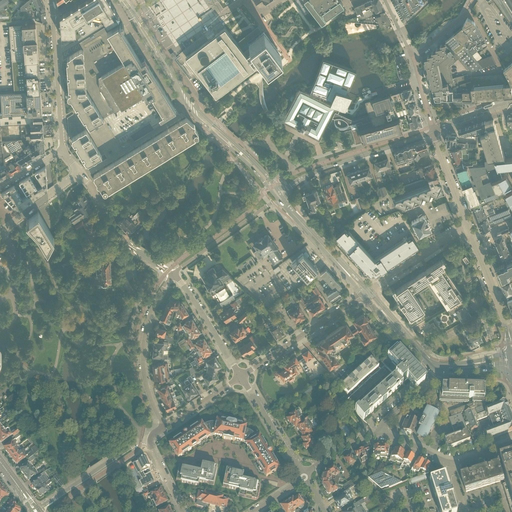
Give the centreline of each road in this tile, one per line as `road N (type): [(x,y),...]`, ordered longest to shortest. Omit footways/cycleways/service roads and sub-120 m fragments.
road 1 (tertiary): [(132,13),(188,106),(284,203)]
road 2 (unclassified): [(432,132),(310,173),(286,188),(284,203)]
road 3 (residential): [(162,429),(143,352),(155,301),(172,274)]
road 4 (residential): [(432,132),(412,58),(472,0)]
road 5 (unclassified): [(62,151),(49,0)]
road 6 (residential): [(241,376),(362,295)]
road 7 (unclassified): [(172,274),(109,228),(79,172)]
road 8 (residential): [(172,274),(269,204),(284,203)]
road 9 (residential): [(140,441),(37,509)]
road 10 (residential): [(241,376),(172,274)]
